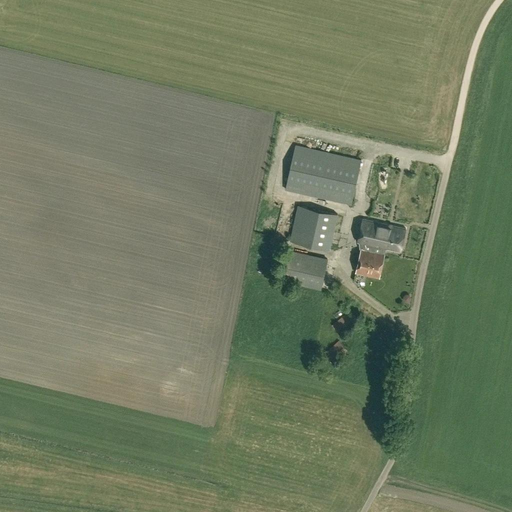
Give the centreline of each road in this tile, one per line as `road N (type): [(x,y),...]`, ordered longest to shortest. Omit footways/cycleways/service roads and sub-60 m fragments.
road 1 (track): [(407,344),(478,34),(496,0)]
road 2 (unclassified): [(360,511),(395,447),(407,344)]
